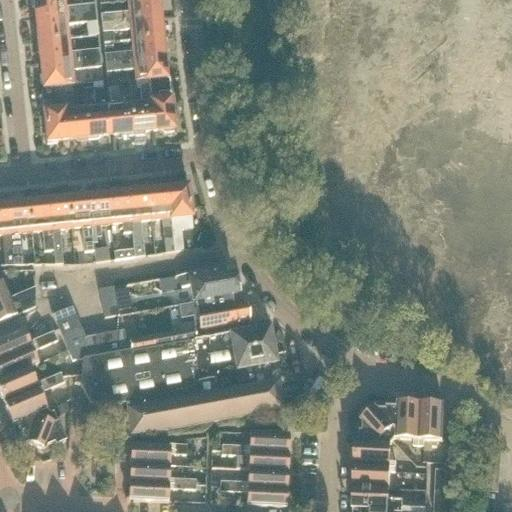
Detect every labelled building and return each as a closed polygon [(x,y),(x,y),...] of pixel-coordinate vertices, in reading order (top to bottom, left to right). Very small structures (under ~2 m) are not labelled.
[(64,0),(30,0),(31,9),(34,11),(35,22),(95,15),(94,6),(66,9),(64,0)] [(159,0),(158,0),(127,3),(128,15),(100,17),(101,26),(159,20),(158,13),(161,11),(159,0)] [(322,0),(323,13),(363,13),(362,0),(322,0)] [(398,1),(398,13),(406,13),(406,1),(398,1)] [(323,13),(323,35),(362,35),(363,13),(323,13)] [(406,13),(398,13),(398,25),(406,25),(406,13)] [(34,36),(35,45),(69,41),(68,27),(95,24),(95,15),(35,22),(37,33),(34,36)] [(129,32),(130,43),(164,40),(163,31),(160,28),(159,20),(101,26),(102,34),(129,32)] [(495,28),(495,40),(503,40),(503,28),(495,28)] [(323,35),(322,58),(362,58),(362,35),(323,35)] [(105,66),(163,60),(163,53),(165,51),(164,40),(130,43),(131,54),(105,57),(105,66)] [(40,67),(99,61),(98,52),(71,55),(69,41),(35,45),(36,54),(39,56),(40,67)] [(397,47),(397,59),(406,59),(406,47),(397,47)] [(362,58),(322,58),(322,83),(362,83),(362,58)] [(397,59),(397,71),(405,71),(406,59),(397,59)] [(139,88),(148,87),(157,86),(158,97),(169,95),(168,83),(165,81),(165,78),(167,76),(167,69),(164,67),(163,60),(105,66),(106,75),(133,72),(134,84),(139,83),(139,88)] [(43,91),(62,89),(70,88),(70,87),(74,87),(73,73),(100,70),(99,61),(40,67),(41,76),(40,79),(40,85),(43,87),(43,91)] [(107,138),(104,111),(102,84),(93,85),(95,108),(84,109),(87,142),(96,142),(98,138),(107,138)] [(163,134),(173,134),(170,101),(158,102),(158,97),(157,86),(148,87),(153,133),(161,132),(163,134)] [(148,87),(139,88),(141,103),(130,104),(133,138),(142,137),(144,134),(153,133),(148,87)] [(77,144),(87,142),(84,109),(73,110),(71,94),(70,88),(62,89),(67,142),(74,141),(77,144)] [(43,114),(47,147),(55,146),(57,143),(67,142),(62,89),(43,91),(40,94),(41,105),(54,104),(55,113),(43,114)] [(108,91),(110,111),(113,137),(120,136),(123,139),(133,138),(130,104),(118,105),(117,90),(108,91)] [(353,108),(353,137),(396,137),(396,108),(390,108),(390,99),(370,99),(370,108),(353,108)] [(104,111),(107,138),(110,137),(113,137),(110,111),(107,111),(104,111)] [(362,137),(362,177),(391,177),(391,170),(400,170),(400,150),(391,150),(391,137),(362,137)] [(405,187),(404,227),(431,227),(431,203),(441,203),(441,164),(429,164),(429,187),(405,187)] [(174,255),(182,254),(179,220),(190,219),(188,187),(187,187),(179,187),(178,190),(167,191),(174,255)] [(441,187),(441,226),(450,226),(450,250),(476,250),(476,210),(453,211),(453,187),(441,187)] [(160,222),(165,256),(174,255),(167,191),(160,192),(158,190),(147,191),(150,223),(160,222)] [(134,194),(128,195),(132,236),(131,237),(133,261),(143,260),(139,224),(150,223),(147,191),(135,192),(134,194)] [(132,236),(128,195),(119,196),(116,194),(107,195),(111,227),(120,226),(122,237),(131,237),(132,236)] [(111,227),(107,195),(96,196),(94,198),(88,199),(93,247),(96,246),(95,240),(100,240),(99,229),(111,227)] [(70,231),(80,230),(82,252),(92,251),(92,247),(93,247),(88,199),(81,200),(78,198),(67,199),(70,231)] [(55,202),(47,203),(50,234),(52,234),(54,254),(55,268),(62,267),(59,233),(70,231),(67,199),(56,200),(55,202)] [(50,234),(47,203),(40,204),(37,202),(27,203),(31,236),(40,235),(42,255),(54,254),(52,234),(50,234)] [(31,236),(27,203),(16,204),(15,206),(7,207),(14,268),(22,268),(19,237),(31,236)] [(14,268),(7,207),(1,207),(0,206),(0,238),(1,238),(4,269),(14,268)] [(511,222),(490,222),(489,262),(511,261),(511,222)] [(109,265),(107,251),(93,253),(95,267),(109,265)] [(112,256),(113,263),(132,261),(132,253),(112,256)] [(191,305),(232,299),(237,297),(233,277),(224,279),(223,271),(187,277),(178,278),(180,291),(189,289),(191,305)] [(7,302),(0,286),(0,325),(34,311),(33,291),(7,302)] [(118,318),(113,290),(99,293),(104,321),(118,318)] [(233,328),(248,325),(245,307),(234,309),(232,300),(191,307),(191,306),(177,309),(179,323),(198,320),(200,331),(194,332),(195,342),(234,335),(233,328)] [(70,308),(51,316),(56,327),(75,319),(70,308)] [(56,327),(61,338),(80,330),(75,319),(56,327)] [(72,363),(83,362),(86,361),(82,341),(84,340),(80,330),(61,338),(72,363)] [(119,407),(126,406),(129,441),(281,412),(281,409),(276,385),(270,386),(266,367),(274,365),(273,361),(275,358),(275,353),(271,351),(269,339),(266,339),(260,335),(260,332),(234,337),(234,335),(195,342),(196,343),(134,355),(133,353),(131,354),(117,356),(112,357),(99,359),(86,361),(83,362),(80,388),(89,407),(119,406),(119,407)] [(194,332),(129,344),(131,354),(133,353),(134,355),(196,343),(195,342),(194,332)] [(27,345),(22,333),(0,342),(0,362),(33,348),(35,353),(45,348),(41,339),(27,345)] [(41,339),(45,348),(57,343),(53,334),(41,339)] [(117,356),(117,334),(108,336),(112,357),(117,356)] [(131,354),(129,344),(117,334),(117,356),(131,354)] [(112,357),(108,336),(95,338),(99,359),(112,357)] [(99,359),(95,338),(84,340),(82,341),(86,361),(99,359)] [(33,348),(0,362),(0,378),(1,381),(27,370),(36,366),(31,354),(35,353),(33,348)] [(34,386),(27,370),(1,381),(0,381),(0,398),(3,406),(42,389),(39,383),(34,386)] [(49,379),(54,389),(64,385),(59,375),(49,379)] [(3,406),(12,427),(16,426),(16,425),(45,412),(38,396),(54,389),(49,379),(39,383),(42,389),(3,406)] [(69,416),(65,406),(53,411),(57,421),(69,416)] [(363,427),(363,435),(360,435),(359,446),(391,447),(396,443),(397,407),(397,411),(387,410),(387,413),(379,414),(376,411),(361,424),(363,427)] [(396,443),(413,443),(413,450),(418,450),(420,408),(397,407),(396,443)] [(443,409),(444,409),(420,408),(418,450),(424,450),(424,444),(442,444),(443,409)] [(46,414),(45,412),(16,425),(16,426),(20,435),(23,434),(27,442),(26,446),(44,453),(45,450),(54,446),(55,449),(65,444),(53,416),(46,414)] [(287,438),(249,436),(249,449),(234,449),(233,459),(244,460),(245,454),(287,456),(287,438)] [(396,466),(389,465),(390,448),(391,447),(359,446),(355,445),(354,469),(396,470),(396,466)] [(169,450),(131,448),(130,467),(168,468),(169,458),(185,459),(186,448),(169,447),(169,450)] [(233,459),(234,449),(221,448),(220,459),(233,459)] [(249,460),(248,473),(286,474),(287,456),(245,454),(244,460),(249,460)] [(486,496),(498,496),(501,455),(489,454),(486,496)] [(168,468),(130,467),(129,485),(171,487),(171,482),(168,482),(168,468)] [(388,493),(389,476),(395,476),(396,470),(354,469),(353,491),(388,493)] [(247,485),(232,485),(232,495),(243,496),(243,491),(285,493),(286,474),(248,473),(247,485)] [(445,485),(446,474),(435,473),(435,484),(445,485)] [(418,490),(426,490),(426,477),(418,477),(418,490)] [(167,492),(182,493),(182,482),(171,482),(171,487),(129,485),(128,504),(166,505),(167,492)] [(182,493),(195,493),(195,483),(182,482),(182,493)] [(219,484),(219,494),(232,495),(232,485),(219,484)] [(434,495),(445,496),(445,485),(435,484),(434,495)] [(243,491),(243,496),(247,496),(246,509),(284,511),(285,493),(243,491)] [(425,511),(426,506),(403,505),(403,503),(388,503),(388,493),(353,491),(353,492),(354,492),(352,511),(425,511)] [(444,507),(445,496),(434,495),(434,506),(444,507)]
